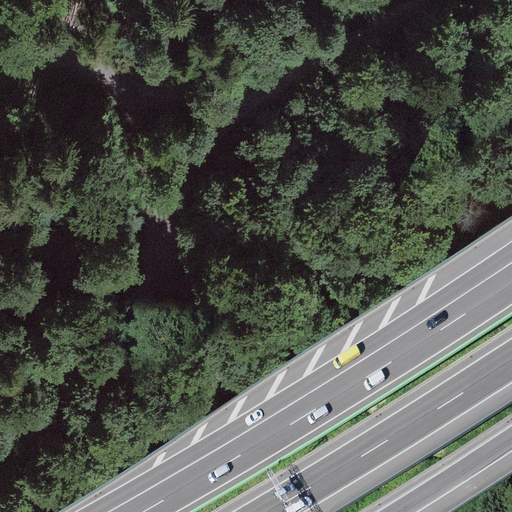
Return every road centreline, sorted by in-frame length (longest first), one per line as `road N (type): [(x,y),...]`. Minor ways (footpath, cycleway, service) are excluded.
road 1 (unclassified): [(0,437),(142,309),(162,255),(148,147),(125,92),(83,65),(0,36)]
road 2 (motorway): [(511,273),(130,511)]
road 3 (track): [(425,0),(248,106),(203,149),(161,228)]
road 4 (motorway): [(270,511),(511,362)]
road 5 (motorway): [(403,511),(511,442)]
road 6 (track): [(248,106),(125,92)]
